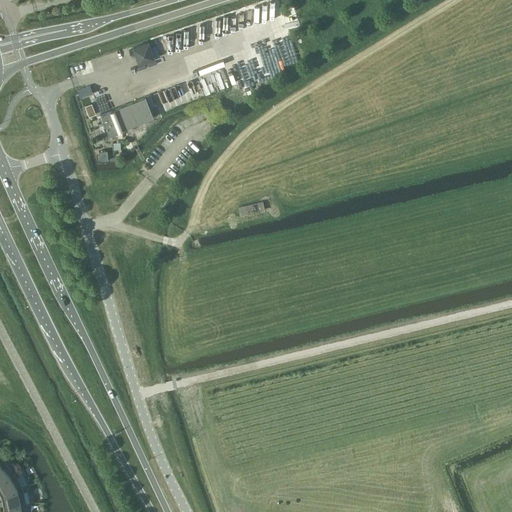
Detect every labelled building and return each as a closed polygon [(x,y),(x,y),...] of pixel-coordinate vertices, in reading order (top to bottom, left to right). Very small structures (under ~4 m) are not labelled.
[(149,41),(133,47),(139,63),(155,57),(149,41)] [(191,101),(201,97),(199,89),(188,93),(191,101)] [(154,116),(146,96),(101,113),(109,134),(154,116)] [(108,150),(99,151),(100,160),(100,161),(103,160),(108,160),(108,150)] [(263,202),(239,208),(241,215),(265,210),(263,202)] [(3,459),(0,462),(0,482),(14,472),(5,462),(6,462),(3,459)] [(14,472),(0,482),(0,494),(1,494),(1,495),(22,487),(16,475),(17,475),(15,472),(14,472)] [(22,487),(1,495),(3,501),(0,501),(0,505),(4,505),(4,506),(26,503),(23,491),(24,490),(22,487)] [(26,504),(26,503),(4,506),(3,511),(25,511),(26,507),(26,504)]
